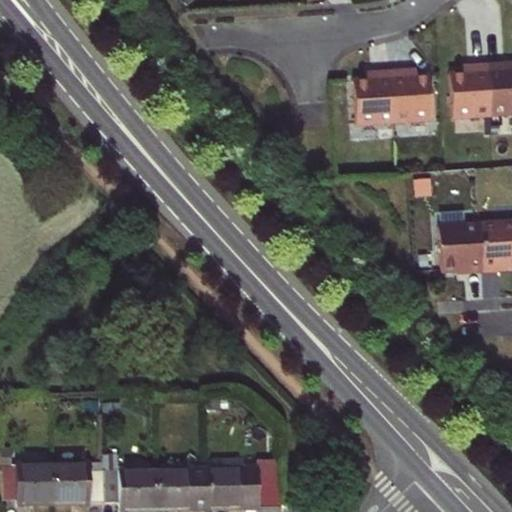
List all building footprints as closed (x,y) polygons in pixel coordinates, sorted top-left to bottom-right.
[(503,64),(484,65),(487,117),(511,115),(511,70),(504,71),(503,64)] [(451,119),(487,117),(484,65),(468,66),(468,73),(461,74),(448,74),(451,119)] [(387,71),(391,123),(427,121),(424,76),(412,77),(404,77),(404,70),(387,71)] [(351,81),(354,126),(391,123),(387,71),(371,72),(372,79),(364,80),(351,81)] [(511,222),(478,225),(481,277),(497,276),(496,269),(503,268),(511,267),(511,222)] [(478,225),(439,228),(442,273),(459,271),(466,271),(466,278),(481,277),(478,225)] [(92,398),(82,398),(83,416),(93,416),(92,398)] [(0,451),(0,463),(9,464),(9,452),(0,451)] [(156,511),(154,470),(119,471),(119,455),(103,455),(103,462),(104,503),(118,503),(118,511),(156,511)] [(53,505),(104,503),(103,462),(52,463),(53,505)] [(9,464),(0,463),(0,500),(15,500),(16,506),(53,505),(52,463),(9,464)] [(277,467),(205,469),(206,510),(257,509),(278,508),(277,467)] [(205,469),(154,470),(156,511),(206,510),(205,469)]
